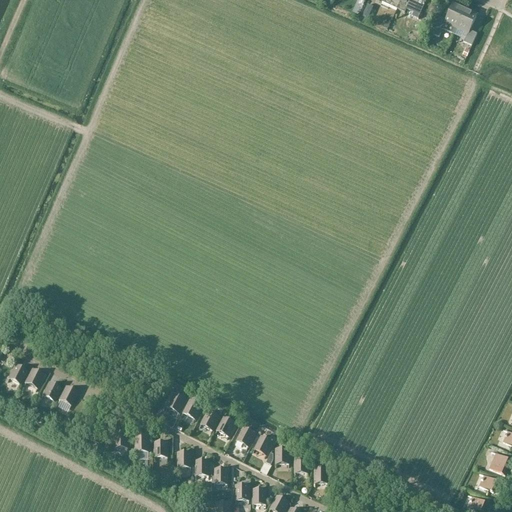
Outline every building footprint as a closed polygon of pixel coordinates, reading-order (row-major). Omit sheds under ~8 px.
[(382,4),(397,11),(402,0),(382,0),(383,0),(382,4)] [(402,0),(397,11),(405,14),(406,11),(414,14),(412,18),(418,20),(427,0),(402,0)] [(454,36),(456,31),(466,11),(454,5),(446,22),(439,18),(431,36),(439,39),(443,31),(454,36)] [(477,16),(466,11),(456,31),(468,36),(464,44),(472,48),(477,36),(470,32),(477,16)] [(14,367),(7,381),(20,387),(28,373),(14,367)] [(31,371),(25,385),(38,391),(45,377),(31,371)] [(48,384),(41,397),(54,404),(61,390),(48,384)] [(65,388),(58,402),(71,408),(78,394),(65,388)] [(187,402),(174,395),(167,409),(180,416),(187,402)] [(203,408),(190,401),(183,415),(196,422),(203,408)] [(200,426),(212,432),(213,433),(220,419),(207,412),(200,426)] [(223,418),(216,432),(216,433),(229,439),(237,425),(223,418)] [(243,428),(241,432),(236,443),(249,449),(256,435),(243,428)] [(135,454),(150,454),(150,434),(135,434),(135,454)] [(505,439),(503,445),(511,448),(511,435),(507,434),(506,437),(505,439)] [(114,451),(129,450),(129,435),(114,435),(114,451)] [(274,444),(261,437),(254,451),(267,458),(274,444)] [(154,460),(168,459),(169,444),(154,444),(154,460)] [(275,466),(290,466),(290,451),(276,450),(275,466)] [(177,470),(192,470),(192,454),(177,454),(177,470)] [(511,463),(496,456),(489,471),(505,478),(511,463)] [(294,476),(309,475),(309,460),(294,460),(294,476)] [(210,462),(195,462),(195,469),(193,469),(193,477),(195,477),(195,479),(210,478),(210,462)] [(265,465),(260,474),(267,477),(272,468),(265,465)] [(314,486),(328,486),(329,470),(314,470),(314,486)] [(214,485),(214,486),(228,487),(229,471),(214,471),(214,478),(212,478),(212,485),(214,485)] [(482,483),(479,489),(495,496),(500,485),(484,478),(482,481),(481,483),(482,483)] [(235,487),(235,503),(250,503),(250,487),(235,487)] [(252,507),(267,507),(267,491),(252,491),(252,507)] [(285,511),(290,504),(277,497),(269,511),(271,511),(285,511)] [(470,504),(468,510),(472,511),(486,511),(487,511),(490,507),(472,499),(471,502),(470,502),(470,504)]
